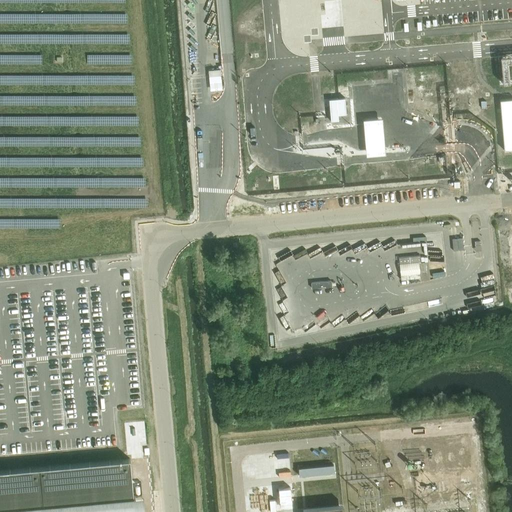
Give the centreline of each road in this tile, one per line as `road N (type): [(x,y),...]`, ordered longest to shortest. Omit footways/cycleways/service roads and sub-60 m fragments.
road 1 (unclassified): [(171,511),(147,235),(483,201)]
road 2 (unknown): [(370,0),(398,210)]
